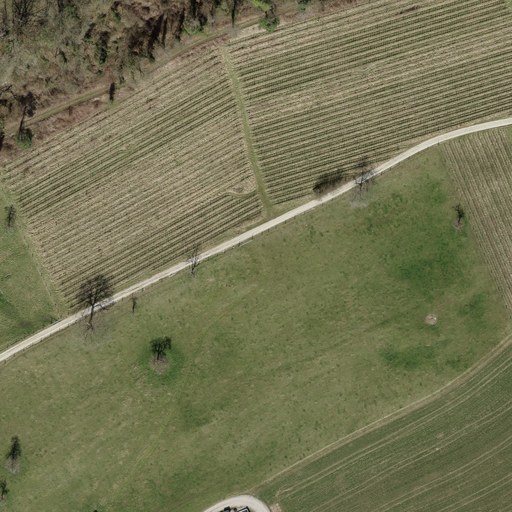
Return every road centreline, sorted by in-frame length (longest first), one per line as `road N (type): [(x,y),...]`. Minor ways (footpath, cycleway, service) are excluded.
road 1 (track): [(0,362),(434,141),(511,121)]
road 2 (track): [(322,0),(214,36),(0,133)]
